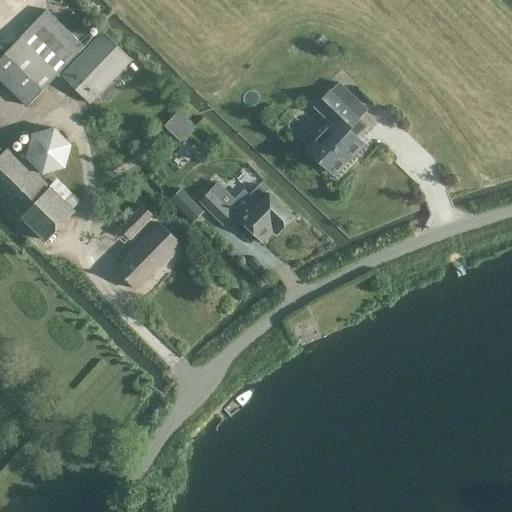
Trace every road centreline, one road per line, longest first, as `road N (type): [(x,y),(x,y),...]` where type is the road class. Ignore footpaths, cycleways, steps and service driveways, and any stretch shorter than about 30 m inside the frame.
road 1 (unclassified): [(119,511),(199,385),(284,309),(398,251),(511,213)]
road 2 (track): [(199,385),(87,264),(87,143),(59,105),(31,120),(0,104)]
